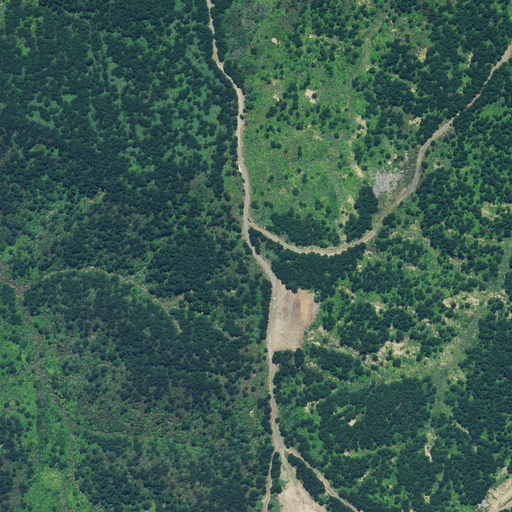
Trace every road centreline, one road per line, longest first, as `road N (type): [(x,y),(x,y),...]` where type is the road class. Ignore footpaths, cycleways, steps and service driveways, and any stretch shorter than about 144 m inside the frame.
road 1 (track): [(213,0),(215,53),(243,95),(247,234),(278,292),(276,438),(299,511)]
road 2 (track): [(247,221),(313,251),(366,236),(410,190),(431,138),(511,47)]
